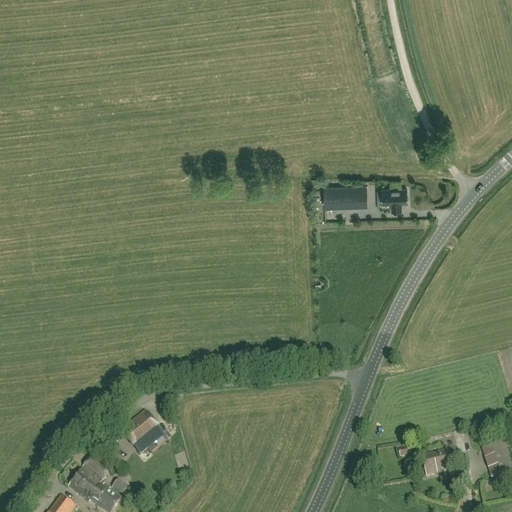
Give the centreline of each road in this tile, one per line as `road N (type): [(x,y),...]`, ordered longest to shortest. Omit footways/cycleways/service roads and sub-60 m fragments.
road 1 (unclassified): [(30,511),(75,452),(146,397),(331,373),(367,377)]
road 2 (tertiary): [(367,377),(440,235),(511,157)]
road 3 (track): [(444,158),(409,76),(391,0)]
road 4 (tertiary): [(313,511),(367,377)]
